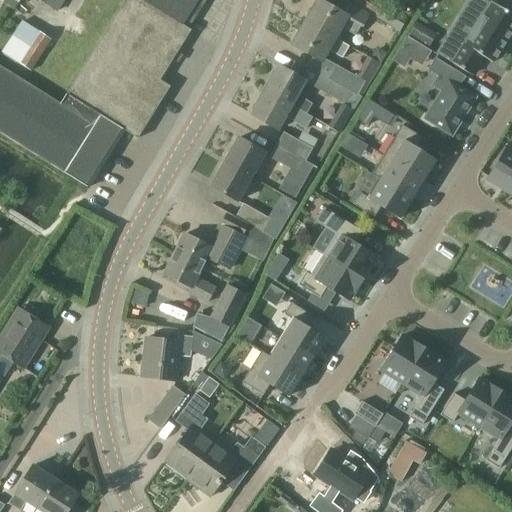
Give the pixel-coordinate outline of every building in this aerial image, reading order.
[(125,0),(61,103),(0,63),(0,130),(88,187),(124,130),(138,139),(171,87),(160,80),(192,30),(183,25),(199,0),(125,0)] [(3,0),(2,2),(14,10),(20,0),(37,0),(55,11),(62,0),(3,0)] [(361,26),(363,27),(370,15),(348,3),(342,13),(318,0),(316,0),(304,22),(335,39),(339,41),(345,31),(355,37),(361,26)] [(378,20),(399,32),(406,19),(399,15),(407,0),(393,0),(389,9),(385,7),(378,20)] [(446,39),(437,54),(452,63),(452,64),(471,75),(482,56),(492,63),(511,31),(511,15),(492,3),(491,5),(483,0),(479,0),(471,14),(474,16),(465,32),(471,36),(463,50),(446,39)] [(339,41),(335,39),(304,22),(291,45),(323,62),(329,50),(342,58),(348,47),(339,41)] [(29,70),(49,40),(23,23),(3,53),(29,70)] [(428,33),(415,25),(410,34),(422,41),(428,33)] [(442,91),(425,119),(452,136),(475,98),(449,81),(456,71),(435,58),(428,70),(438,76),(432,85),(442,91)] [(265,91),(306,114),(311,105),(297,96),(305,81),(279,67),(265,91)] [(329,80),(357,96),(364,83),(336,67),(329,80)] [(357,96),(329,80),(318,74),(312,85),(351,106),(357,96)] [(311,117),(306,114),(265,91),(251,115),(278,130),(286,116),(305,127),(311,117)] [(379,107),(369,100),(357,119),(367,126),(379,107)] [(433,145),(402,125),(383,155),(424,181),(436,162),(426,156),(433,145)] [(277,145),(305,162),(312,150),(284,133),(277,145)] [(356,140),(347,135),(341,145),(350,151),(356,140)] [(224,162),(250,177),(264,152),(238,137),(224,162)] [(511,145),(509,144),(487,179),(507,192),(511,183),(511,145)] [(313,167),(305,162),(277,145),(270,156),(307,178),(313,167)] [(424,181),(383,155),(371,174),(379,180),(411,200),(424,181)] [(236,201),(250,177),(224,162),(210,186),(236,201)] [(368,198),(360,193),(353,204),(374,217),(381,206),(400,218),(411,200),(379,180),(368,198)] [(273,209),(303,223),(311,208),(297,202),(296,204),(279,196),(273,209)] [(236,217),(250,226),(273,239),(281,226),(243,204),(236,217)] [(361,231),(324,208),(315,222),(338,236),(326,256),(362,279),(376,258),(354,244),(361,231)] [(268,249),(273,239),(250,226),(236,217),(226,212),(212,240),(213,241),(210,247),(184,234),(174,254),(201,267),(206,257),(229,269),(239,249),(262,261),(268,249)] [(195,278),(201,267),(174,254),(164,273),(179,281),(176,287),(206,302),(213,287),(195,278)] [(362,279),(326,256),(313,277),(309,274),(301,287),(323,300),(330,288),(349,300),(362,279)] [(279,274),(270,268),(266,275),(275,281),(279,274)] [(272,285),(264,297),(275,304),(284,292),(272,285)] [(212,319),(203,317),(197,315),(194,328),(221,341),(244,295),(228,287),(212,319)] [(312,316),(292,303),(284,315),(292,320),(281,338),(313,358),(325,339),(305,327),(312,316)] [(48,327),(36,319),(37,317),(24,308),(22,311),(18,308),(0,336),(0,353),(22,367),(48,327)] [(247,317),(236,335),(250,343),(261,325),(247,317)] [(191,356),(193,337),(181,335),(180,342),(146,338),(142,376),(176,380),(179,355),(191,356)] [(423,348),(402,336),(380,371),(401,384),(423,348)] [(313,358),(281,338),(269,357),(301,377),(313,358)] [(445,362),(423,348),(401,384),(422,397),(409,417),(421,425),(444,390),(432,383),(445,362)] [(269,357),(261,352),(242,382),(263,395),(270,384),(289,396),(301,377),(269,357)] [(220,362),(214,372),(223,379),(230,369),(220,362)] [(500,392),(479,379),(465,401),(453,394),(441,414),(453,421),(459,413),(478,426),(500,392)] [(161,428),(185,393),(173,385),(148,419),(161,428)] [(511,420),(511,399),(500,392),(478,426),(498,440),(485,460),(498,468),(511,446),(511,429),(508,427),(511,420)] [(186,476),(211,443),(200,436),(202,433),(198,430),(207,419),(200,414),(208,404),(194,393),(174,421),(176,422),(176,421),(188,429),(169,455),(167,454),(162,460),(175,470),(176,469),(186,476)] [(361,401),(354,414),(357,416),(374,427),(382,414),(361,401)] [(374,427),(357,416),(350,428),(366,439),(374,427)] [(211,443),(186,476),(185,478),(197,486),(197,487),(208,495),(213,489),(212,488),(220,478),(233,488),(277,428),(269,422),(255,442),(249,437),(241,448),(235,443),(227,454),(222,450),(221,451),(211,443)] [(385,431),(376,425),(369,436),(378,442),(385,431)] [(419,465),(425,453),(406,443),(389,473),(402,480),(412,461),(419,465)] [(336,497),(331,505),(341,511),(357,511),(358,510),(349,504),(354,491),(364,498),(366,493),(370,495),(378,481),(360,461),(356,461),(354,466),(347,461),(336,479),(347,487),(342,501),(336,497)] [(26,502),(36,508),(54,479),(32,465),(14,494),(9,503),(20,511),(26,502)] [(54,479),(36,508),(42,511),(64,511),(77,493),(54,479)]
